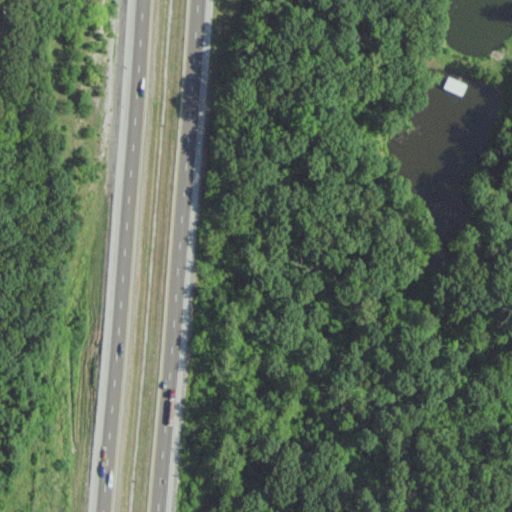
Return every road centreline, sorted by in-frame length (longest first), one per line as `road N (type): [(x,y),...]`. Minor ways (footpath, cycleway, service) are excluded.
road 1 (motorway): [(155,511),(196,0)]
road 2 (motorway): [(142,0),(101,511)]
